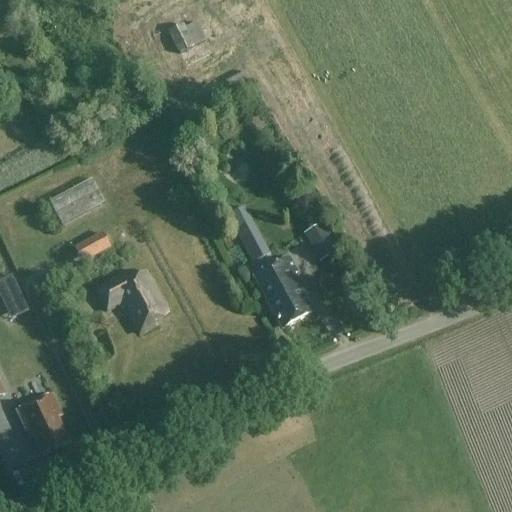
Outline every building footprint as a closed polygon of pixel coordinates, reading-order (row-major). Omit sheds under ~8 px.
[(179,56),(180,56),(187,68),(215,53),(209,41),(204,43),(195,24),(185,30),(183,26),(168,34),(179,56)] [(253,89),(245,74),(226,85),(234,100),(253,89)] [(236,215),(227,221),(233,231),(239,241),(246,255),(254,268),(273,257),(262,238),(246,210),(236,215)] [(82,265),(111,250),(102,234),(74,250),(82,265)] [(276,278),(258,288),(268,306),(283,331),(313,313),(291,276),(294,274),(287,261),(278,266),(271,270),(276,278)] [(125,277),(96,293),(108,315),(124,306),(142,337),(158,328),(155,323),(169,316),(146,275),(129,284),(125,277)] [(328,277),(318,282),(324,294),(335,288),(328,277)] [(12,278),(0,285),(9,303),(20,297),(12,278)] [(52,397),(17,412),(29,441),(33,439),(41,456),(68,445),(57,419),(61,418),(52,397)]
